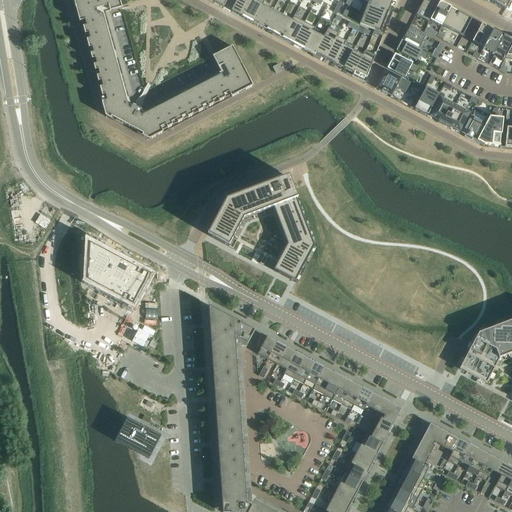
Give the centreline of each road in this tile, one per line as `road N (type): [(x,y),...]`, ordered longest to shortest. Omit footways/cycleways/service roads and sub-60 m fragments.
road 1 (tertiary): [(511,437),(180,262)]
road 2 (tertiary): [(180,262),(56,194),(31,170),(0,1)]
road 3 (residential): [(180,262),(173,284),(190,507)]
road 4 (residential): [(482,11),(452,68),(511,93)]
